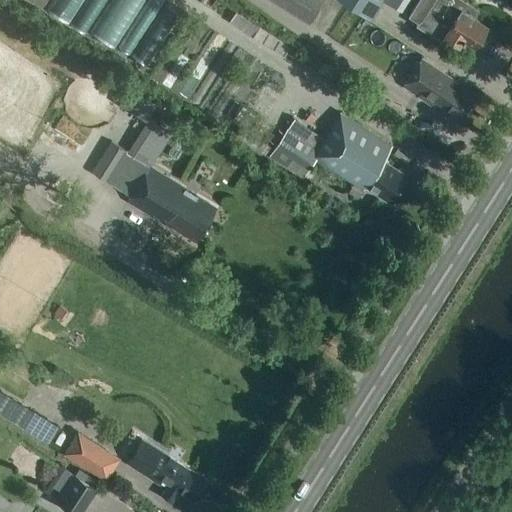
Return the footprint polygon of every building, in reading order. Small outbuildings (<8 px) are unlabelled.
[(54,0),(43,21),(56,28),(71,0),(54,0)] [(323,0),(267,0),(307,25),(323,0)] [(482,34),(484,36),(490,27),(486,25),(487,25),(473,16),(478,8),(465,0),(344,0),(369,15),(372,11),(378,0),(386,0),(420,22),(417,26),(438,40),(441,34),(458,45),(461,40),(473,48),(482,34)] [(459,121),(477,93),(422,57),(402,87),(440,112),(442,110),(459,121)] [(391,203),(409,175),(382,158),(391,145),(340,112),(311,156),(362,189),(364,186),(391,203)] [(317,147),(287,128),(268,158),(302,180),(314,160),(310,158),(317,147)] [(263,158),(270,147),(241,129),(234,140),(263,158)] [(134,157),(127,152),(110,141),(103,151),(91,170),(115,186),(134,157)] [(148,166),(134,157),(115,186),(129,195),(126,200),(194,241),(215,207),(150,165),(148,166)] [(46,444),(58,426),(35,412),(24,430),(46,444)] [(0,418),(0,440),(15,449),(25,432),(1,418),(0,418)] [(193,499),(205,480),(158,451),(143,474),(168,490),(166,493),(188,507),(193,499)] [(69,511),(80,511),(94,492),(70,477),(54,502),(69,511)] [(145,511),(163,511),(160,511),(164,498),(143,491),(139,502),(148,505),(145,511)]
